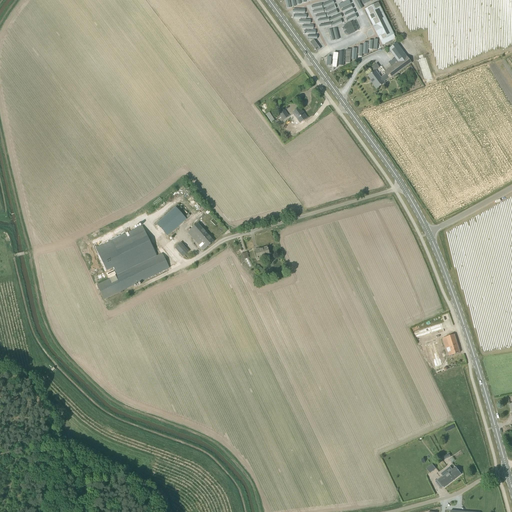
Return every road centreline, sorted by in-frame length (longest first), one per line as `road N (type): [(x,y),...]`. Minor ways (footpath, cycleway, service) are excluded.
road 1 (primary): [(507,471),(429,233)]
road 2 (primary): [(402,186),(269,0)]
road 3 (unclassified): [(218,242),(402,186)]
road 4 (track): [(0,451),(61,435),(97,511)]
